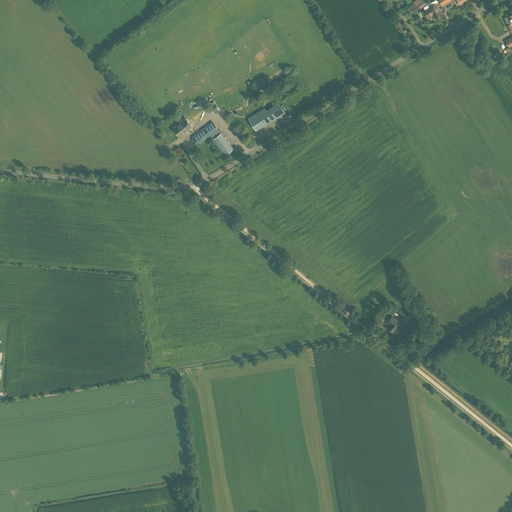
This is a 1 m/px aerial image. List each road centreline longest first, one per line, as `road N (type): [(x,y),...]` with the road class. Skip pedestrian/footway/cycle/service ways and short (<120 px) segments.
road 1 (track): [(511,445),(190,185)]
road 2 (unclassified): [(190,185),(498,0)]
road 3 (unclassified): [(190,185),(0,171)]
